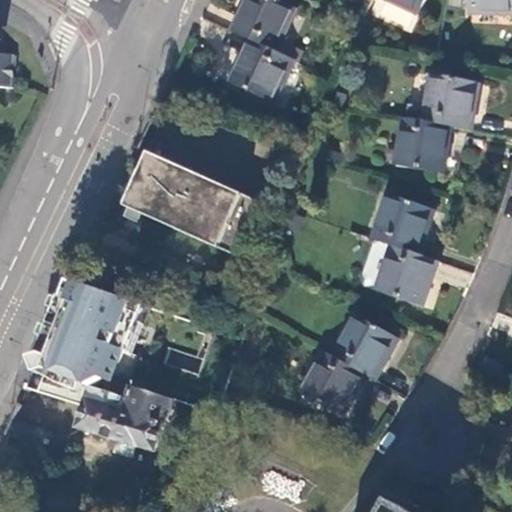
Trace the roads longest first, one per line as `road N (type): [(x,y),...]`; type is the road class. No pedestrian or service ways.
road 1 (primary): [(0,381),(164,35)]
road 2 (primary): [(80,121),(0,292)]
road 3 (residential): [(511,231),(443,378)]
road 4 (residential): [(23,0),(64,36),(78,67),(80,121)]
road 5 (residential): [(400,445),(430,466),(453,453),(460,435),(443,378)]
